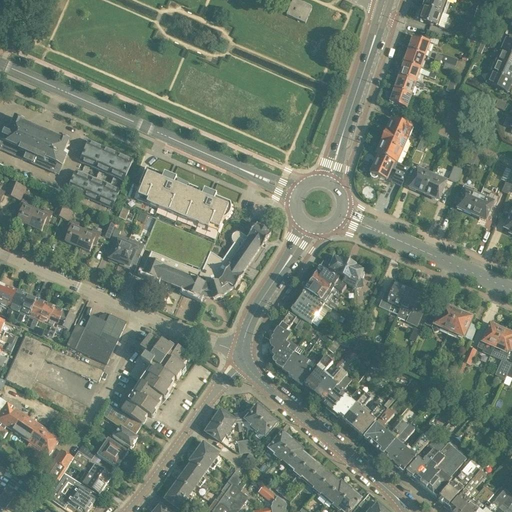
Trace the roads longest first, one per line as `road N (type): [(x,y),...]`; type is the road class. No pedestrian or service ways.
road 1 (tertiary): [(0,63),(296,194)]
road 2 (residential): [(241,351),(0,253)]
road 3 (tertiary): [(408,511),(244,362)]
road 4 (residential): [(124,511),(244,362)]
road 5 (tertiary): [(511,290),(339,214)]
road 6 (tertiary): [(379,7),(321,181)]
road 7 (tertiary): [(332,185),(387,11)]
road 8 (residential): [(511,163),(446,132),(467,67)]
road 9 (tertiary): [(244,335),(314,227)]
road 10 (tertiary): [(301,220),(244,335)]
